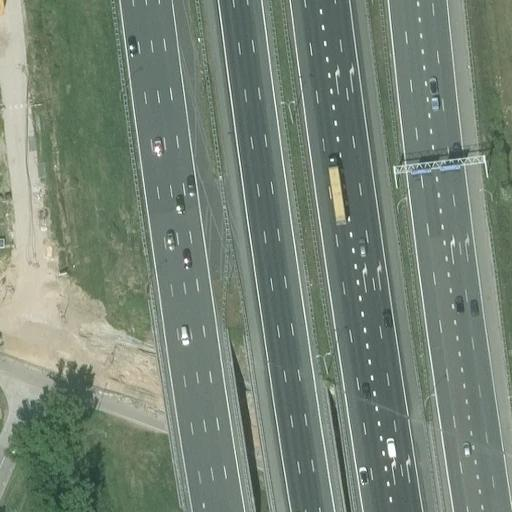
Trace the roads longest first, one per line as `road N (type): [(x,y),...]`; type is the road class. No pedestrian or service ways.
road 1 (trunk): [(141,0),(220,511)]
road 2 (motorway): [(234,0),(310,511)]
road 3 (motorway): [(391,511),(318,0)]
road 4 (motorway): [(481,511),(416,0)]
road 5 (unclassified): [(511,500),(151,358),(88,351),(68,361),(54,382)]
road 6 (unclassified): [(54,382),(130,378),(485,511)]
road 7 (unclassified): [(37,308),(1,0)]
